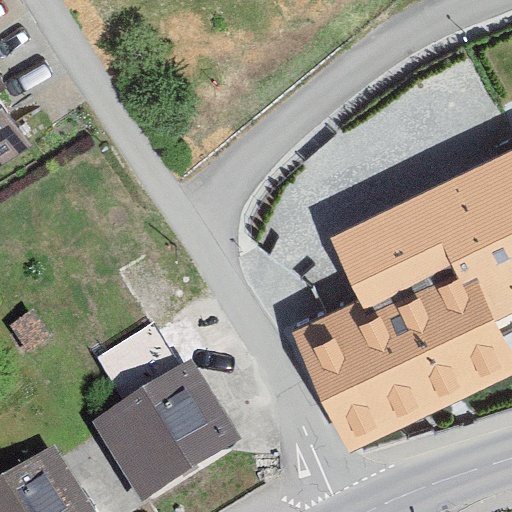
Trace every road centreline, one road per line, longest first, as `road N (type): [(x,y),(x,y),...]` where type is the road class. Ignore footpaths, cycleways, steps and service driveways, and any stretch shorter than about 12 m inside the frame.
road 1 (residential): [(188,230),(295,123),(400,42),(495,0)]
road 2 (residential): [(339,511),(272,359),(188,230)]
road 3 (residential): [(188,230),(39,0)]
road 4 (tertiary): [(511,457),(367,511)]
